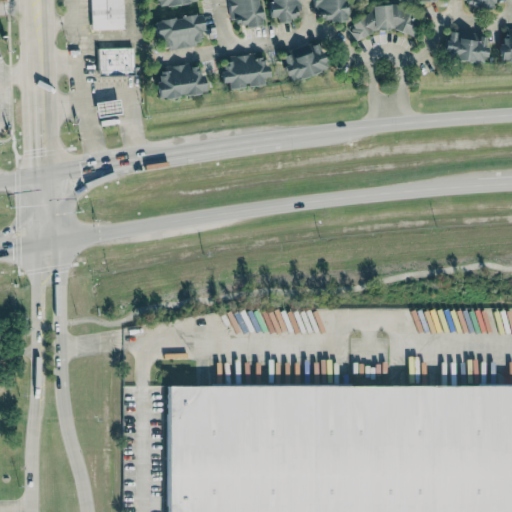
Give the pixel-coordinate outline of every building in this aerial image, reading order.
[(123,29),(121,0),(88,0),(90,30),(123,29)] [(226,0),(229,20),(235,20),(236,27),(261,24),(257,0),(226,0)] [(266,0),(268,19),(299,17),(297,0),(266,0)] [(312,0),(313,8),(317,8),(318,21),(344,19),(343,0),(312,0)] [(492,9),(491,0),(461,0),(467,0),(467,9),(492,9)] [(370,6),(371,17),(350,18),(351,35),(414,30),(413,13),(404,13),(403,3),(370,6)] [(152,21),(155,42),(161,41),(163,49),(203,44),(199,14),(152,21)] [(500,61),(511,60),(511,30),(499,31),(500,61)] [(443,59),(483,63),(485,35),(446,31),(443,59)] [(279,54),(288,81),(326,69),(317,42),(279,54)] [(132,73),(132,48),(96,48),(97,74),(132,73)] [(262,84),(262,77),(266,77),(263,54),(227,57),(228,65),(219,66),(221,83),(226,82),(227,89),(243,88),(243,86),(262,84)] [(157,99),(204,93),(200,66),(189,67),(188,63),(165,67),(166,70),(157,72),(158,81),(155,81),(157,99)] [(119,114),(118,100),(94,102),(96,117),(119,114)] [(511,511),(511,386),(164,386),(164,511),(511,511)]
